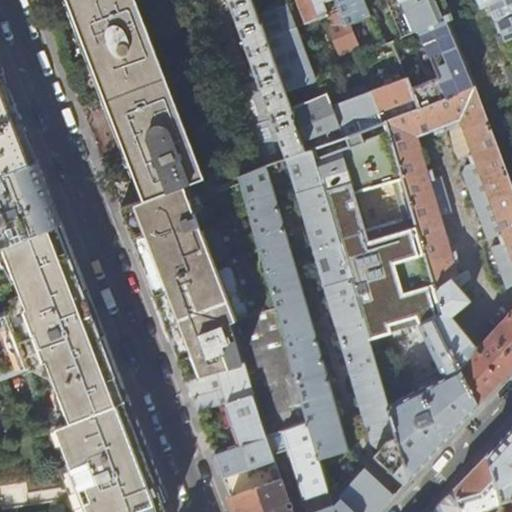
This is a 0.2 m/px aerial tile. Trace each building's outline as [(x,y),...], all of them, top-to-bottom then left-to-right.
[(137,0),(67,0),(136,180),(143,199),(190,181),(204,175),(137,0)] [(253,0),(229,0),(259,80),(239,88),(265,165),(307,149),(304,139),(292,106),(287,92),(266,37),(254,1),(253,0)] [(263,0),(255,0),(254,1),(266,37),(296,26),(297,25),(289,4),(268,11),(263,0)] [(297,0),(302,13),(306,22),(330,14),(324,0),(297,0)] [(366,6),(363,0),(334,0),(339,10),(345,25),(369,15),(366,6)] [(437,79),(411,89),(415,98),(419,107),(475,87),(448,17),(453,15),(446,0),(387,0),(401,34),(419,28),(437,79)] [(511,0),(479,0),(482,7),(490,3),(511,55),(511,0)] [(339,10),(330,14),(333,24),(331,25),(337,43),(350,38),(345,25),(339,10)] [(296,26),(266,37),(287,92),(316,81),(296,26)] [(19,112),(4,71),(0,71),(0,174),(38,160),(19,112)] [(407,78),(371,91),(379,111),(380,110),(383,121),(387,120),(399,115),(395,105),(415,98),(411,89),(407,78)] [(511,182),(475,87),(419,107),(399,115),(387,120),(444,313),(436,317),(479,403),(511,366),(511,309),(477,346),(451,315),(470,300),(464,291),(477,281),(469,269),(459,275),(455,261),(460,259),(457,250),(452,252),(442,215),(452,212),(442,177),(435,178),(433,169),(428,170),(418,135),(433,129),(435,133),(448,128),(459,158),(469,154),(472,163),(467,166),(464,172),(488,237),(500,233),(503,242),(492,246),(507,286),(511,282),(511,182)] [(371,91),(333,105),(344,135),(360,129),(356,119),(379,111),(371,91)] [(329,92),(292,106),(304,139),(326,130),(329,141),(344,135),(333,105),(329,92)] [(387,120),(383,121),(360,129),(344,135),(329,141),(310,148),(371,348),(401,338),(399,332),(421,325),(437,357),(434,359),(439,369),(442,368),(446,374),(388,406),(392,416),(410,478),(442,443),(479,403),(436,317),(444,313),(387,120)] [(348,449),(268,172),(289,165),(367,424),(392,416),(388,406),(371,348),(310,148),(307,149),(265,165),(238,174),(241,182),(277,308),(298,380),(296,381),(308,420),(320,457),(348,449)] [(38,160),(0,174),(0,245),(1,245),(61,221),(50,191),(38,160)] [(143,199),(121,208),(148,279),(172,342),(186,378),(243,363),(231,323),(243,319),(190,181),(143,199)] [(241,182),(216,192),(252,316),(277,308),(241,182)] [(61,221),(1,245),(23,304),(14,309),(10,310),(9,309),(0,312),(0,378),(30,367),(29,364),(36,362),(45,362),(61,404),(54,406),(61,426),(129,399),(112,354),(105,335),(100,336),(91,311),(81,287),(86,285),(61,221)] [(243,363),(186,378),(193,396),(198,410),(254,392),(267,433),(281,430),(308,420),(296,381),(298,380),(277,308),(252,316),(243,319),(231,323),(243,363)] [(254,392),(198,410),(215,453),(223,476),(275,458),(267,433),(254,392)] [(172,511),(152,457),(129,399),(61,426),(59,426),(54,428),(70,467),(66,468),(80,511),(172,511)] [(410,478),(392,416),(367,424),(372,441),(378,448),(374,454),(405,483),(410,478)] [(308,420),(281,430),(299,489),(294,490),(297,498),(301,496),(306,511),(336,511),(333,502),(320,457),(308,420)] [(511,511),(511,426),(488,453),(502,500),(505,500),(511,499),(511,500),(511,511)] [(463,479),(455,487),(462,511),(481,511),(503,503),(502,500),(488,453),(463,479)] [(292,511),(275,458),(223,476),(237,511),(292,511)] [(378,511),(389,501),(395,494),(396,493),(366,465),(333,502),(336,511),(378,511)] [(80,511),(66,468),(62,470),(77,511),(80,511)] [(462,511),(455,487),(431,511),(462,511)]
